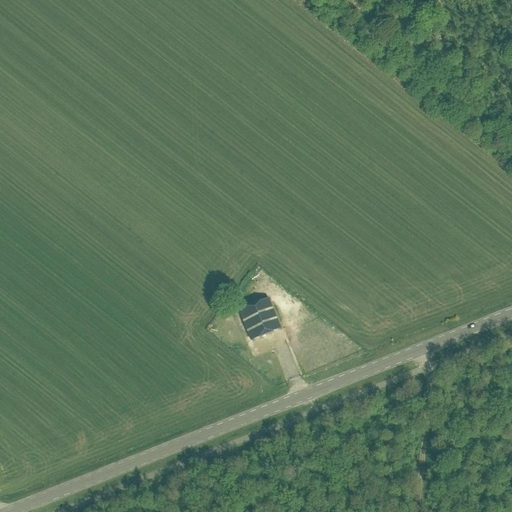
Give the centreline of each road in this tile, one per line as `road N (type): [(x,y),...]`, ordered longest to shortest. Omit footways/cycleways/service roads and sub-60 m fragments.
road 1 (tertiary): [(13,511),(511,314)]
road 2 (track): [(427,367),(416,511)]
